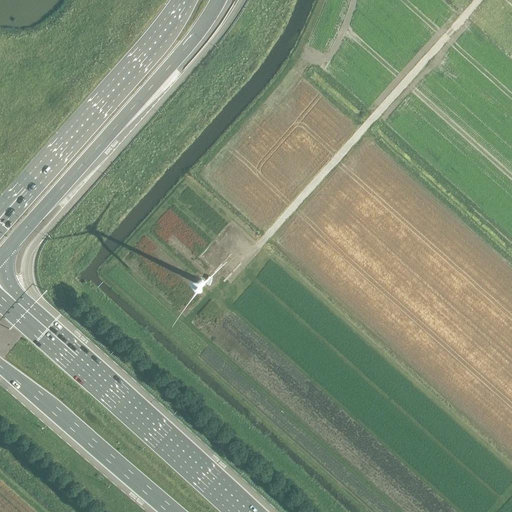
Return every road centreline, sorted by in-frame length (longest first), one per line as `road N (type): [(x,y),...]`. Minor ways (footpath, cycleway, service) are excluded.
road 1 (motorway): [(9,243),(221,0)]
road 2 (motorway): [(184,0),(156,45),(0,221)]
road 3 (primary): [(233,511),(21,319)]
road 4 (primary): [(0,366),(172,511)]
